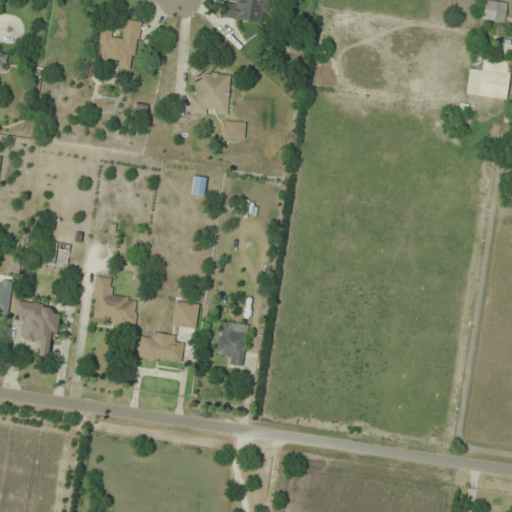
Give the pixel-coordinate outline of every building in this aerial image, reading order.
[(236,0),(237,1),(229,0),(222,0),(220,18),(258,24),(261,0),(236,0)] [(485,0),(482,19),(504,24),(508,4),(488,0),(485,0)] [(134,70),(140,23),(124,21),(122,35),(100,33),(97,57),(118,60),(117,68),(134,70)] [(466,97),(506,102),(511,57),(511,45),(501,44),(499,60),(483,59),(482,72),(469,71),(466,97)] [(194,115),(228,115),(229,75),(195,75),(194,115)] [(92,322),(135,325),(137,299),(112,298),(113,278),(95,278),(92,322)] [(0,311),(9,313),(12,283),(0,281),(0,311)] [(195,329),(199,305),(175,302),(171,326),(195,329)] [(24,319),(22,340),(38,341),(37,357),(49,358),(50,333),(58,333),(59,315),(50,314),(50,305),(17,303),(16,319),(24,319)] [(242,367),(248,327),(222,323),(218,353),(229,355),(227,365),(242,367)] [(183,343),(175,342),(176,336),(152,333),(151,340),(140,338),(137,358),(181,364),(183,343)]
